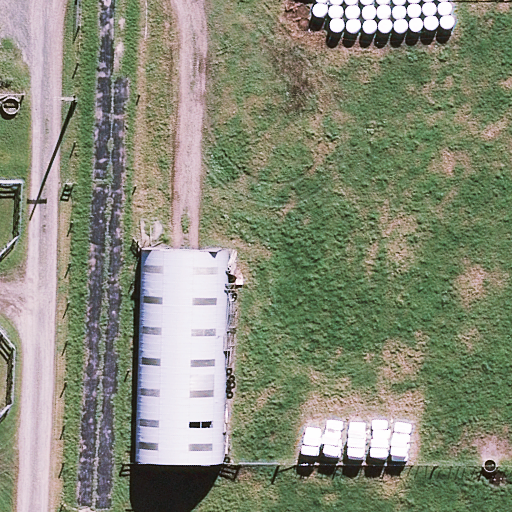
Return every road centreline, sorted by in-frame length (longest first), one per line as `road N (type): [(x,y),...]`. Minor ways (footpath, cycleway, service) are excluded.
road 1 (track): [(63,0),(41,511)]
road 2 (track): [(94,511),(112,0)]
